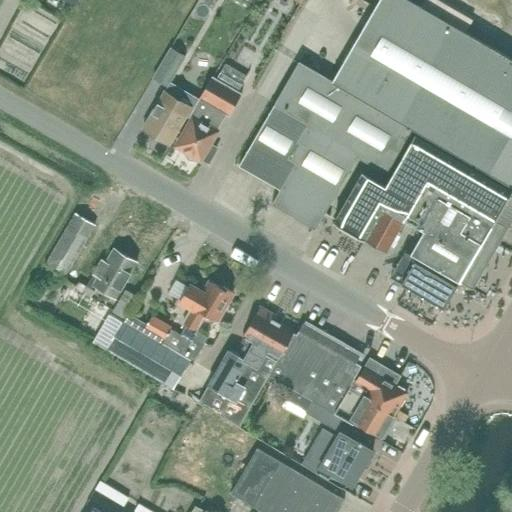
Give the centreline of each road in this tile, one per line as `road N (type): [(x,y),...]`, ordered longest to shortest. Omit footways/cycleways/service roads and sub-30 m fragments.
road 1 (unclassified): [(481,377),(0,99)]
road 2 (tertiary): [(400,511),(481,377)]
